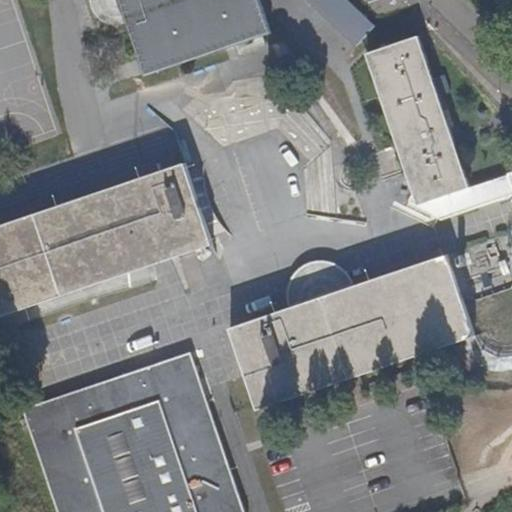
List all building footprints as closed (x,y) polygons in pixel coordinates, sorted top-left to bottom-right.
[(50,53),(48,35),(46,13),(80,0),(39,0),(28,5),(45,118),(59,114),(50,53)] [(266,37),(253,0),(102,0),(108,14),(113,28),(131,83),(266,37)] [(304,0),(354,48),(375,26),(347,0),(304,0)] [(50,53),(113,28),(108,14),(48,35),(50,53)] [(465,192),(413,39),(363,56),(414,209),(428,204),(436,207),(439,201),(465,192)] [(86,197),(59,114),(45,118),(71,202),(86,197)] [(199,251),(172,169),(86,197),(71,202),(0,225),(0,317),(164,262),(172,259),(199,251)] [(208,371),(172,259),(164,262),(200,374),(208,371)] [(233,420),(467,343),(439,259),(205,336),(216,368),(222,386),(233,420)] [(227,511),(177,359),(6,415),(38,511),(227,511)] [(222,386),(216,368),(208,371),(200,374),(206,391),(222,386)]
